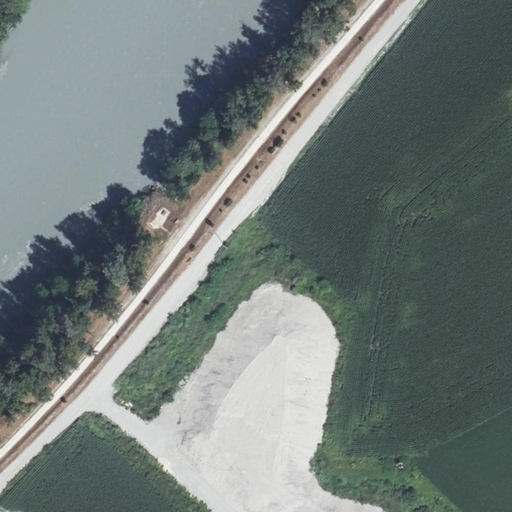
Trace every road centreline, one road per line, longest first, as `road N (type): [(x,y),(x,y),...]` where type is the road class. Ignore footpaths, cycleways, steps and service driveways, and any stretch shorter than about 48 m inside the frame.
road 1 (track): [(0,484),(82,403),(412,0)]
road 2 (track): [(0,441),(133,291),(364,0)]
